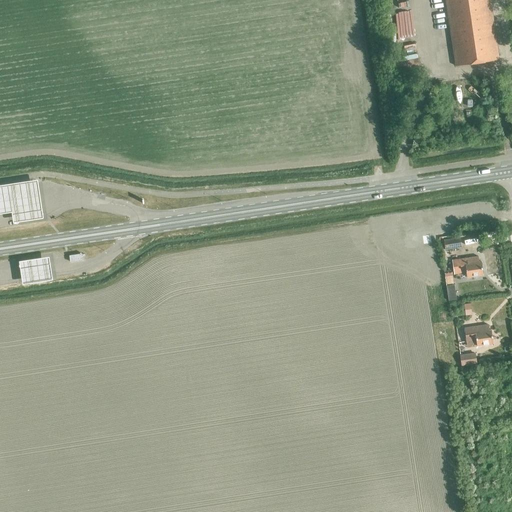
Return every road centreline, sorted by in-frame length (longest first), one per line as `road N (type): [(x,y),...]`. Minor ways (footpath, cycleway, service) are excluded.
road 1 (primary): [(0,250),(296,204)]
road 2 (primary): [(511,171),(296,204)]
